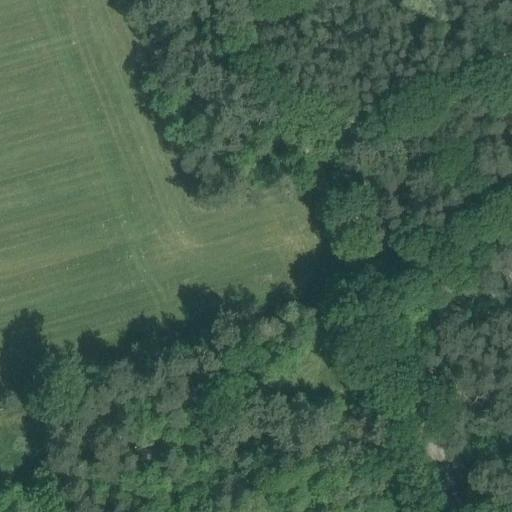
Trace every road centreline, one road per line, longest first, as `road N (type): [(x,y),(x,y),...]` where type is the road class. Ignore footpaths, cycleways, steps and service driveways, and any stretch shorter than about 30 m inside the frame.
road 1 (track): [(452,511),(388,328),(252,0)]
road 2 (track): [(309,139),(511,37)]
